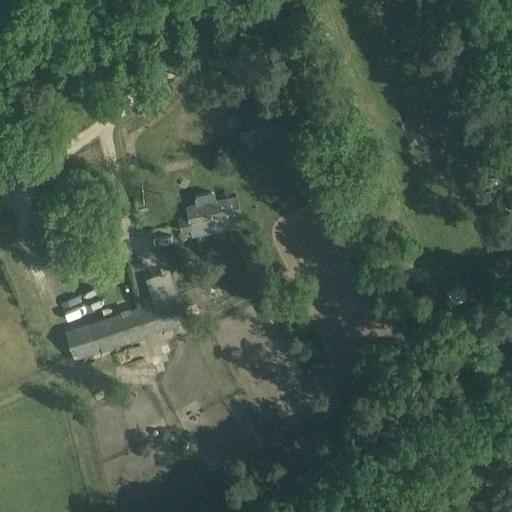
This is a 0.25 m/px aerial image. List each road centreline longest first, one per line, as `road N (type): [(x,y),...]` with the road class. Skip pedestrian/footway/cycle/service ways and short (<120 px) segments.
road 1 (track): [(0,9),(98,131),(119,173),(130,226),(124,242),(86,256),(43,245),(22,213),(19,188),(48,166)]
road 2 (track): [(219,511),(511,345)]
road 3 (track): [(0,189),(19,188),(98,131),(251,0)]
road 4 (track): [(402,511),(487,463),(511,458)]
